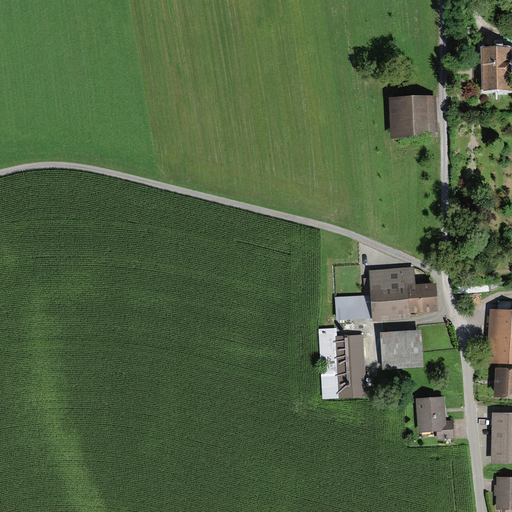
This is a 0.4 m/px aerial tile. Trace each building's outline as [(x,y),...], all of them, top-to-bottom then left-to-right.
[(510,51),(483,52),(484,94),(511,93),(510,51)] [(436,96),(391,99),(393,138),(438,136),(436,96)] [(410,315),(437,314),(436,286),(415,288),(414,270),(370,272),(371,280),(365,280),(366,297),(336,299),(337,321),(372,319),(372,323),(410,320),(410,315)] [(511,313),(490,312),(488,364),(511,365),(511,313)] [(366,398),(363,336),(336,337),(336,329),(319,330),(323,400),(366,398)] [(420,333),(381,336),(383,371),(423,369),(420,333)] [(511,371),(496,371),(495,400),(511,401),(511,371)] [(444,399),(416,400),(418,434),(437,433),(437,439),(453,438),(452,422),(445,422),(444,399)] [(511,414),(493,414),(491,465),(511,465),(511,414)] [(511,479),(498,479),(497,510),(511,510),(511,479)]
